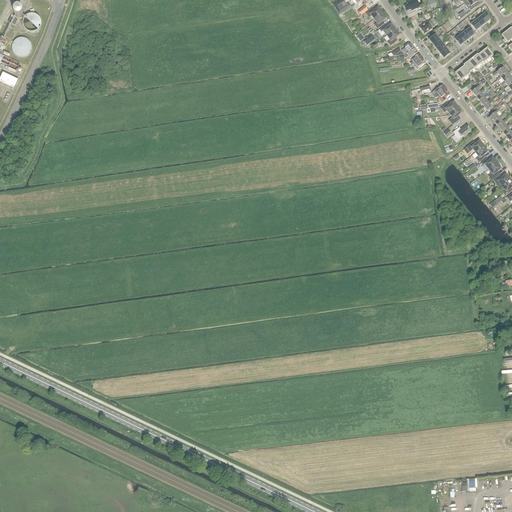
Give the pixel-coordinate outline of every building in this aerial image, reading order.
[(410,10),(411,12),(420,8),(416,0),(414,0),(407,3),(407,5),(404,7),(406,12),(410,10)] [(434,0),(428,2),(431,9),(436,8),(434,0)] [(477,2),(475,0),(469,0),(464,4),(468,9),(469,8),(470,11),(475,7),(474,5),(477,2)] [(346,11),(347,10),(352,7),(349,3),(343,7),(346,11)] [(358,12),(360,14),(361,16),(367,11),(364,7),(358,12)] [(14,12),(14,13),(14,14),(15,14),(15,15),(15,16),(16,16),(16,17),(17,17),(18,18),(19,18),(20,18),(21,18),(21,17),(22,17),(23,16),(23,15),(24,15),(24,14),(24,13),(24,12),(24,11),(23,11),(23,10),(22,9),(21,9),(20,8),(19,8),(18,8),(18,9),(17,9),(16,9),(16,10),(15,10),(15,11),(15,12),(14,12)] [(371,16),(374,20),(382,13),(378,8),(373,12),(371,9),(366,14),(369,18),(371,16)] [(480,17),(485,24),(490,21),(482,11),(481,12),(483,15),(480,17)] [(386,19),(382,13),(374,20),(376,23),(374,25),(377,29),(383,25),(382,22),(386,19)] [(12,15),(8,22),(15,25),(17,20),(13,18),(14,16),(12,15)] [(25,20),(24,20),(24,21),(24,22),(23,23),(23,24),(23,25),(23,26),(24,27),(24,28),(24,29),(25,29),(25,30),(26,31),(27,32),(28,32),(29,33),(30,33),(31,33),(32,33),(33,33),(34,33),(35,33),(36,33),(37,32),(38,31),(39,31),(39,30),(40,30),(40,29),(40,28),(41,28),(41,27),(41,26),(41,25),(41,24),(41,23),(41,22),(41,21),(40,20),(40,19),(39,18),(38,18),(38,17),(37,17),(36,16),(35,16),(34,16),(33,15),(32,15),(31,16),(30,16),(29,16),(28,16),(28,17),(27,17),(26,18),(25,19),(25,20)] [(474,17),(473,18),(481,28),(485,24),(480,17),(477,20),(474,17)] [(481,28),(473,18),(471,19),(474,23),(471,25),(476,32),(481,28)] [(430,20),(427,22),(419,28),(424,35),(432,29),(432,28),(434,26),(430,20)] [(387,37),(395,30),(391,25),(386,29),(384,26),(379,30),(381,33),(383,31),(387,37)] [(463,28),(462,29),(469,39),(474,35),(469,29),(466,31),(463,28)] [(463,34),(459,36),(465,43),(469,39),(462,29),(460,31),(463,34)] [(507,43),(511,39),(511,30),(511,29),(501,36),(507,43)] [(395,30),(387,37),(389,40),(387,42),(390,46),(396,42),(395,40),(399,36),(395,30)] [(356,36),(360,42),(364,39),(360,33),(356,36)] [(364,42),(367,46),(375,39),(372,35),(364,42)] [(432,45),(442,37),(441,36),(438,38),(435,35),(428,40),(432,45)] [(460,47),(465,43),(459,36),(456,39),(454,36),(452,37),(460,47)] [(442,37),(432,45),(436,50),(443,44),(440,41),(443,39),(442,37)] [(13,48),(13,49),(13,50),(13,51),(13,52),(13,53),(14,53),(14,54),(15,55),(16,56),(17,56),(18,57),(19,57),(20,58),(21,58),(22,58),(23,58),(24,57),(25,57),(26,57),(26,56),(27,56),(28,55),(29,54),(29,53),(30,53),(30,52),(30,51),(30,50),(31,50),(31,49),(31,48),(30,47),(30,46),(30,45),(29,44),(29,43),(28,43),(28,42),(27,42),(26,41),(25,40),(24,40),(23,40),(22,40),(21,40),(20,40),(19,40),(18,40),(18,41),(17,41),(16,42),(15,42),(15,43),(14,43),(14,44),(13,45),(13,46),(13,47),(13,48)] [(404,56),(414,49),(410,44),(403,50),(401,52),(399,49),(391,54),(393,57),(404,55),(404,56)] [(443,44),(436,50),(440,55),(450,47),(448,45),(445,48),(443,44)] [(450,47),(440,55),(443,59),(450,54),(448,51),(451,48),(450,47)] [(482,52),(490,61),(491,60),(490,58),(493,56),(487,48),(482,52)] [(414,49),(404,56),(405,58),(408,56),(410,58),(417,53),(414,49)] [(490,61),(482,52),(478,56),(483,62),(484,63),(487,61),(488,63),(490,61)] [(413,65),(413,66),(422,59),(418,55),(411,60),(412,62),(410,64),(411,66),(413,65)] [(478,56),(477,55),(473,58),(480,68),(482,66),(480,65),(483,62),(478,56)] [(480,68),(473,58),(468,62),(474,69),(477,67),(478,69),(480,68)] [(417,70),(425,64),(422,59),(413,66),(417,70)] [(464,66),(469,73),(472,71),(474,73),(475,71),(474,69),(468,62),(463,66),(464,66)] [(464,66),(460,70),(467,79),(469,78),(467,76),(470,74),(469,73),(464,66)] [(500,78),(507,73),(503,68),(497,73),(496,72),(492,75),(494,77),(497,74),(499,77),(500,78)] [(467,79),(460,70),(455,74),(461,81),(464,79),(465,81),(467,79)] [(510,78),(507,73),(500,78),(499,77),(496,80),(498,82),(501,79),(503,82),(504,83),(510,78)] [(3,74),(1,78),(0,77),(0,83),(15,91),(19,81),(3,74)] [(511,84),(511,79),(510,78),(504,83),(503,82),(500,85),(502,87),(505,84),(507,87),(508,88),(511,84)] [(480,93),(479,93),(477,90),(480,87),(479,85),(475,88),(476,89),(472,92),(475,97),(480,93)] [(433,92),(435,94),(433,96),(434,98),(436,98),(437,97),(446,91),(443,86),(438,89),(437,88),(433,92)] [(484,98),(483,97),(481,94),(484,92),(482,90),(479,93),(480,93),(475,97),(479,102),(484,98)] [(446,91),(437,97),(442,103),(446,100),(445,99),(450,95),(446,91)] [(484,98),(479,102),(483,107),(488,103),(487,102),(485,99),(488,97),(486,95),(483,97),(484,98)] [(492,108),(489,105),(492,102),(490,100),(487,102),(488,103),(483,107),(487,112),(492,108)] [(449,114),(457,108),(453,103),(448,106),(447,104),(441,109),(444,113),(447,111),(449,114)] [(457,108),(449,114),(452,118),(448,120),(453,126),(459,120),(457,117),(462,113),(457,108)] [(494,122),(499,118),(498,117),(501,115),(497,110),(494,113),(494,114),(490,117),(494,122)] [(501,115),(498,117),(499,118),(494,122),(498,127),(503,123),(502,122),(500,119),(503,117),(501,115)] [(498,127),(502,132),(507,128),(506,127),(504,124),(507,122),(505,120),(502,122),(503,123),(498,127)] [(470,131),(466,125),(460,131),(458,129),(453,133),(459,140),(464,136),(467,133),(469,131),(470,131)] [(509,125),(506,127),(507,128),(502,132),(506,137),(511,133),(510,132),(508,129),(511,127),(509,125)] [(475,153),(483,147),(479,141),(474,145),(473,143),(466,148),(470,152),(473,150),(475,153)] [(483,147),(475,153),(478,157),(475,158),(479,163),(485,158),(483,156),(488,152),(483,147)] [(488,170),(497,164),(492,158),(488,162),(486,160),(481,163),(483,166),(484,165),(488,170)] [(497,164),(488,170),(491,173),(488,176),(492,181),(499,176),(496,173),(501,169),(497,164)] [(502,187),(510,180),(506,175),(501,179),(499,176),(493,181),(497,185),(499,184),(502,187)] [(511,182),(510,180),(502,187),(504,190),(502,192),(506,196),(511,192),(510,189),(511,187),(511,182)]
